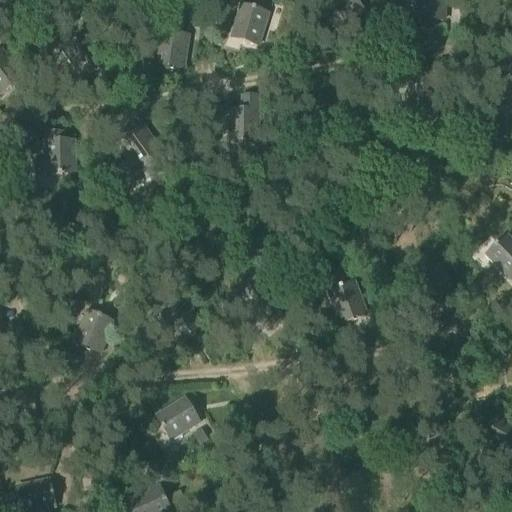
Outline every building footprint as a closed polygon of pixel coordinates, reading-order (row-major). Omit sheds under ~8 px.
[(330,0),(321,7),(330,18),(328,19),(336,30),(365,8),(358,0),(330,0)] [(444,18),(445,0),(418,0),(417,19),(430,20),(431,18),(444,18)] [(253,8),(242,5),(232,35),(246,39),(245,41),(258,45),(268,11),(254,6),(253,8)] [(183,67),(188,35),(176,33),(177,31),(162,29),(156,65),(170,67),(170,65),(183,67)] [(105,61),(87,34),(77,41),(76,39),(64,48),(84,78),(95,70),(94,68),(105,61)] [(21,76),(2,50),(0,51),(0,92),(1,93),(11,85),(10,84),(21,76)] [(423,77),(423,75),(410,75),(411,111),(426,111),(426,109),(438,108),(437,76),(423,77)] [(346,123),(334,93),(321,98),(320,97),(308,102),(321,135),(335,129),(335,127),(346,123)] [(244,110),(244,108),(231,108),(231,144),(246,144),(246,142),(258,142),(258,110),(244,110)] [(162,153),(144,127),(133,134),(132,133),(120,141),(141,170),(154,161),(153,160),(162,153)] [(60,141),(60,139),(47,139),(47,175),(63,174),(63,172),(75,172),(74,140),(60,141)] [(511,240),(507,235),(498,243),(497,242),(486,253),(511,278),(511,277),(511,240)] [(452,291),(436,264),(426,270),(425,268),(412,277),(430,307),(442,300),(441,298),(452,291)] [(282,304),(260,281),(251,289),(250,287),(239,298),(263,324),(273,315),(272,313),(282,304)] [(366,312),(354,282),(343,286),(343,285),(328,290),(341,324),(354,319),(353,317),(366,312)] [(202,326),(185,299),(175,305),(174,304),(161,312),(180,342),(191,335),(190,333),(202,326)] [(100,351),(113,322),(102,317),(103,315),(89,309),(75,342),(87,347),(88,346),(100,351)] [(308,385),(332,382),(330,368),(306,372),(308,385)] [(34,406),(34,393),(2,393),(2,405),(0,404),(0,419),(36,420),(36,406),(34,406)] [(192,410),(185,398),(157,415),(164,425),(162,426),(170,439),(201,420),(194,409),(192,410)] [(511,424),(501,418),(494,429),(492,428),(485,440),(511,455),(511,424)] [(51,492),(49,479),(17,486),(20,497),(18,498),(20,511),(24,511),(56,505),(53,492),(51,492)] [(164,497),(159,486),(130,499),(135,511),(134,511),(167,511),(172,510),(166,496),(164,497)]
